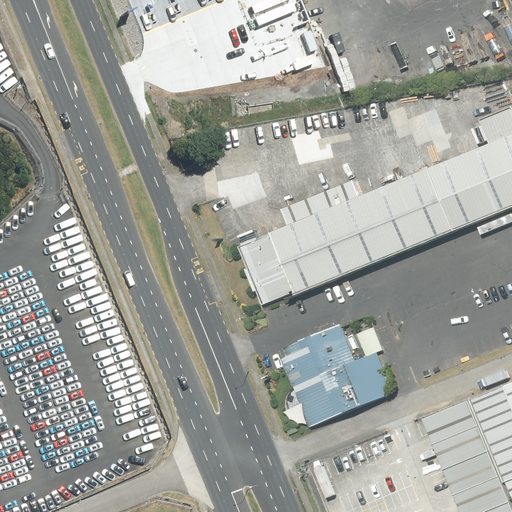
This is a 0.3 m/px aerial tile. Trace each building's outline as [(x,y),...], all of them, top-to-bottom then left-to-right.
[(511,139),(247,249),(276,320),(511,222),(511,139)] [(379,400),(341,310),(275,337),(313,428),(379,400)] [(369,357),(379,353),(386,350),(376,327),(360,334),(369,357)] [(423,369),(426,377),(463,362),(460,355),(423,369)] [(511,382),(477,397),(511,479),(511,382)] [(428,415),(439,442),(484,425),(473,397),(428,415)] [(494,449),(484,425),(439,442),(448,467),(494,449)] [(504,473),(494,449),(448,467),(458,492),(504,473)] [(480,511),(511,499),(511,492),(504,473),(458,492),(466,511),(480,511)] [(511,511),(511,499),(480,511),(511,511)]
